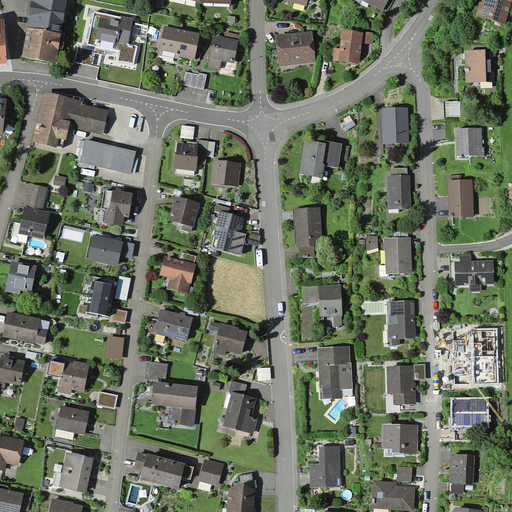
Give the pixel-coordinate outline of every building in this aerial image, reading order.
[(66,1),(62,0),(30,0),(25,30),(60,36),(66,1)] [(389,0),(354,0),(383,14),(389,0)] [(511,0),(483,0),(482,2),(480,2),(476,16),(505,24),(511,0)] [(128,46),(133,21),(119,19),(118,22),(101,19),(97,40),(128,46)] [(60,36),(25,30),(20,60),(54,66),(60,36)] [(195,62),(200,36),(165,30),(160,55),(195,62)] [(362,35),(342,32),(338,63),(358,66),(362,35)] [(275,38),(279,67),(314,63),(311,34),(275,38)] [(233,64),(238,43),(212,38),(207,68),(221,71),(223,62),(233,64)] [(493,51),(463,53),(465,85),(495,84),(493,51)] [(185,71),(182,85),(202,89),(205,75),(185,71)] [(105,138),(110,113),(80,107),(81,103),(44,95),(33,145),(63,151),(67,130),(105,138)] [(407,110),(381,112),(383,146),(408,144),(407,110)] [(484,129),(455,130),(456,159),(486,157),(484,129)] [(319,142),(305,140),(299,173),(322,177),(324,166),(339,168),(340,159),(342,145),(343,143),(320,139),(319,142)] [(137,153),(84,142),(79,163),(133,174),(137,153)] [(202,148),(177,145),(174,171),(199,174),(202,148)] [(349,146),(342,145),(340,159),(347,160),(349,146)] [(241,166),(214,163),(211,186),(238,190),(241,166)] [(55,175),(53,184),(64,187),(66,177),(55,175)] [(408,177),(384,178),(386,212),(410,211),(408,177)] [(473,181),(446,182),(447,218),(474,217),(473,181)] [(42,214),(48,188),(30,184),(20,234),(44,239),(49,215),(42,214)] [(134,197),(110,193),(104,225),(121,228),(123,217),(130,219),(134,197)] [(193,230),(200,206),(175,199),(169,223),(193,230)] [(322,211),(293,212),(296,250),(325,248),(322,211)] [(248,222),(219,215),(211,250),(239,257),(248,222)] [(123,241),(94,234),(88,259),(118,265),(123,241)] [(378,236),(366,236),(367,251),(378,249),(378,236)] [(411,237),(384,238),(386,274),(412,272),(411,237)] [(495,288),(495,263),(471,263),(471,257),(458,257),(458,263),(455,263),(455,288),(468,288),(468,294),(482,294),(482,288),(495,288)] [(187,295),(195,267),(163,258),(158,277),(170,280),(167,290),(187,295)] [(31,300),(37,269),(11,264),(5,294),(31,300)] [(131,278),(119,276),(115,298),(127,300),(131,278)] [(114,287),(92,283),(87,312),(108,316),(109,309),(112,294),(114,287)] [(343,318),(342,288),(318,289),(320,319),(343,318)] [(389,302),(390,339),(414,338),(414,302),(389,302)] [(127,311),(113,309),(111,321),(125,323),(127,311)] [(187,343),(193,318),(158,311),(152,335),(187,343)] [(39,322),(7,315),(2,339),(45,348),(48,335),(36,333),(39,322)] [(248,331),(220,324),(215,349),(242,355),(248,331)] [(497,329),(452,330),(453,384),(498,383),(497,329)] [(122,339),(108,338),(106,360),(120,361),(122,339)] [(350,347),(318,348),(320,400),(343,399),(342,390),(352,390),(350,347)] [(27,351),(25,358),(39,361),(40,353),(27,351)] [(25,363),(1,359),(0,365),(0,384),(21,388),(25,363)] [(84,394),(89,366),(64,361),(58,395),(71,398),(72,392),(84,394)] [(147,362),(145,379),(166,381),(168,364),(147,362)] [(412,369),(387,369),(387,396),(393,396),(393,406),(412,405),(412,369)] [(213,381),(211,388),(219,390),(221,383),(213,381)] [(193,430),(198,390),(152,384),(149,406),(170,409),(168,427),(193,430)] [(118,396),(100,392),(97,406),(115,409),(118,396)] [(260,401),(230,394),(221,428),(251,435),(260,401)] [(485,400),(451,401),(452,428),(486,427),(485,400)] [(90,413),(60,407),(56,431),(85,437),(90,413)] [(17,417),(14,431),(22,433),(25,419),(17,417)] [(418,428),(383,428),(383,456),(419,456),(418,428)] [(26,442),(0,437),(0,470),(6,472),(7,465),(21,468),(26,442)] [(339,488),(338,449),(318,450),(319,465),(309,465),(309,488),(339,488)] [(92,460),(66,454),(59,488),(85,493),(92,460)] [(156,459),(144,456),(139,480),(178,490),(184,466),(172,463),(156,459)] [(474,458),(450,457),(448,494),(464,495),(464,485),(472,485),(474,458)] [(225,465),(203,461),(199,481),(220,485),(225,465)] [(396,485),(372,483),(371,509),(409,511),(413,511),(415,490),(395,489),(396,485)] [(18,511),(23,492),(0,487),(0,511),(18,511)] [(254,511),(255,490),(226,490),(225,511),(254,511)] [(82,511),(83,507),(52,500),(48,511),(82,511)]
